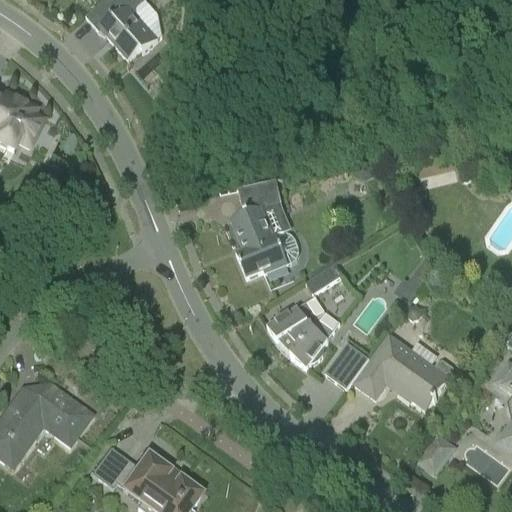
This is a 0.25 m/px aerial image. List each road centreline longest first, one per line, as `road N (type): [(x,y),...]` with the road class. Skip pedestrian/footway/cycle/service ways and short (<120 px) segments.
road 1 (tertiary): [(396,511),(284,433),(241,391),(196,325),(159,246)]
road 2 (tertiary): [(159,246),(118,144),(77,85),(0,19)]
road 3 (residential): [(0,349),(85,282),(159,246)]
